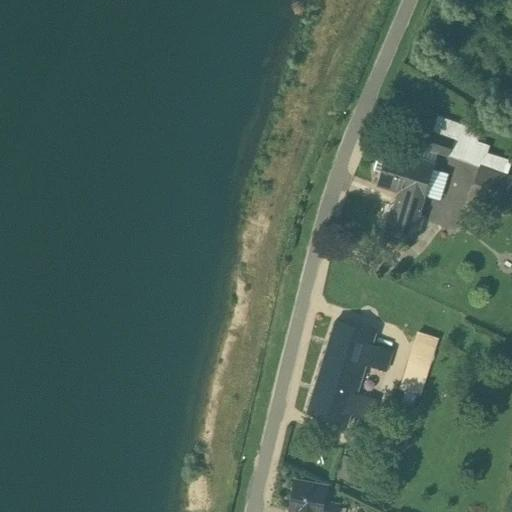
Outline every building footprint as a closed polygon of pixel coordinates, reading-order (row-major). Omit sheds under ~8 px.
[(478,166),(505,174),(509,161),(485,153),(487,147),(475,143),(479,131),(437,117),(433,131),(412,124),(406,142),(439,152),(478,166)] [(439,152),(406,142),(403,152),(435,163),(439,152)] [(422,213),(419,212),(424,197),(435,163),(403,152),(390,148),(378,184),(402,192),(396,209),(393,208),(386,229),(390,230),(414,238),(422,213)] [(498,222),(511,180),(511,176),(505,174),(478,166),(463,210),(498,222)] [(359,393),(368,365),(390,372),(396,352),(374,345),(378,331),(336,318),(307,413),(349,425),(353,414),(372,419),(377,398),(359,393)] [(434,353),(414,346),(401,384),(421,390),(434,353)] [(369,463),(347,456),(341,475),(363,482),(369,463)] [(324,511),(328,486),(294,481),(290,511),(324,511)]
